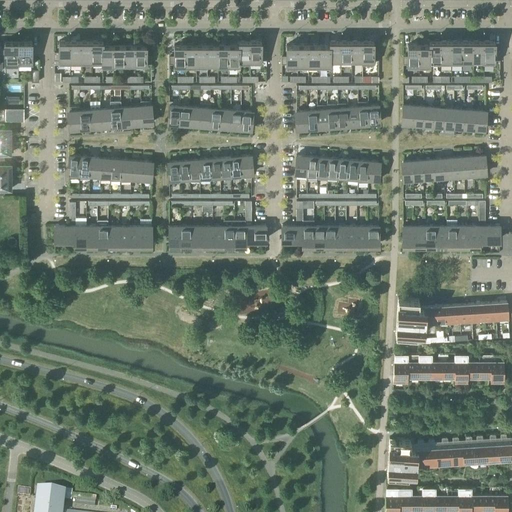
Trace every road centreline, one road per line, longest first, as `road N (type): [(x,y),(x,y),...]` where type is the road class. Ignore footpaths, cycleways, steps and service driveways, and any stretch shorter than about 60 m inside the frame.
road 1 (residential): [(0,26),(395,25)]
road 2 (residential): [(395,4),(0,4)]
road 3 (secondary): [(229,511),(203,455),(164,415),(133,396),(0,359)]
road 4 (secondary): [(0,406),(167,483),(198,511)]
